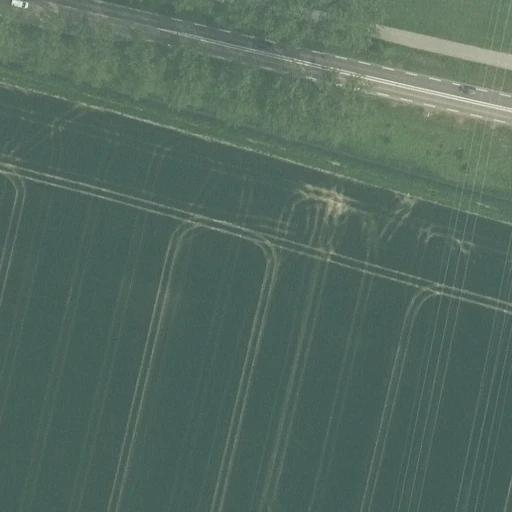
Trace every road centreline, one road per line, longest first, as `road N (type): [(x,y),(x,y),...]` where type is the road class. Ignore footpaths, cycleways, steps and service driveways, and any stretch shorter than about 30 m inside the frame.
road 1 (track): [(511,217),(0,77)]
road 2 (track): [(0,48),(511,179)]
road 3 (secondary): [(511,111),(31,0)]
